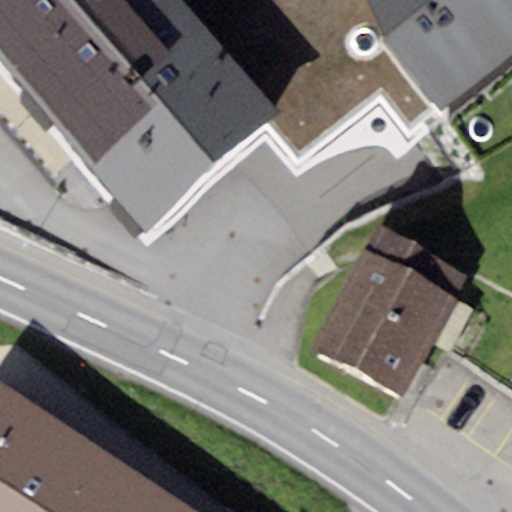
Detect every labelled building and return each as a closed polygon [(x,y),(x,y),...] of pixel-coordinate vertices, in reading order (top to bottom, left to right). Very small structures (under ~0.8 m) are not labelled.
[(186,0),(0,0),(0,57),(147,226),(282,110),(186,0)] [(511,0),(374,0),(438,109),(511,47),(511,0)] [(469,274),(379,227),(314,349),(405,396),(469,274)] [(167,511),(177,498),(0,381),(0,511),(167,511)] [(198,511),(177,498),(167,511),(198,511)]
